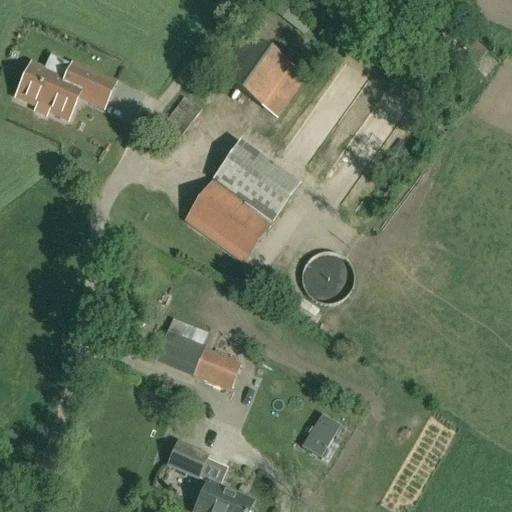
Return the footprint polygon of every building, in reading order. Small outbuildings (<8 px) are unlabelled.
[(431,64),(452,37),(432,21),(411,48),(431,64)] [(278,120),(307,79),(246,36),(217,77),(278,120)] [(460,48),(478,64),(486,55),(468,39),(460,48)] [(31,67),(16,100),(67,123),(73,111),(77,102),(78,99),(104,111),(114,87),(99,80),(72,68),(65,82),(31,67)] [(202,112),(185,99),(160,132),(177,145),(202,112)] [(243,265),(249,257),(289,202),(230,159),(184,222),(243,265)] [(126,209),(156,234),(174,214),(143,188),(126,209)] [(336,307),(356,277),(324,255),(304,285),(336,307)] [(192,380),(206,346),(168,331),(154,365),(192,380)] [(231,393),(242,367),(204,352),(194,379),(231,393)] [(322,418),(301,451),(320,463),(341,430),(322,418)] [(177,444),(167,467),(197,480),(208,457),(177,444)] [(249,511),(253,504),(208,484),(195,511),(249,511)]
